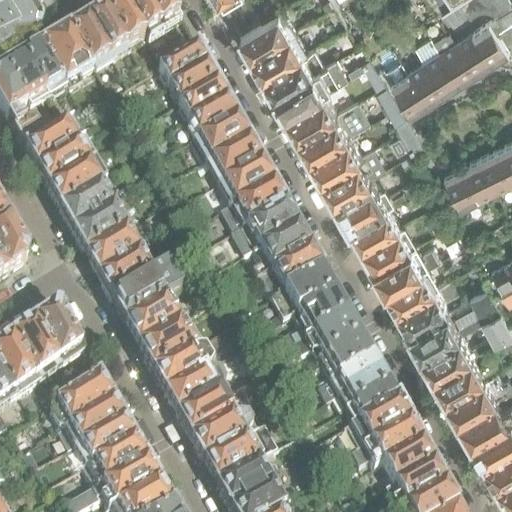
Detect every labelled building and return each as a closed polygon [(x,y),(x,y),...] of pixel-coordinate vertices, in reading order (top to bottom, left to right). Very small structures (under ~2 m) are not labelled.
[(0,0),(0,20),(34,0),(35,0),(0,0)] [(163,37),(140,0),(127,0),(122,3),(144,41),(148,46),(163,37)] [(178,22),(171,9),(165,0),(140,0),(163,37),(181,27),(178,22)] [(511,25),(511,1),(511,0),(458,0),(451,5),(442,11),(453,29),(469,18),(469,19),(478,13),(480,12),(483,12),(486,11),(488,12),(490,13),(492,14),(494,15),(495,17),(504,31),(511,25)] [(387,14),(380,2),(371,8),(379,19),(387,14)] [(144,41),(122,3),(104,14),(126,52),(144,41)] [(253,57),(297,31),(288,16),(284,18),(279,11),(241,34),(253,57)] [(126,52),(104,14),(87,25),(112,67),(130,57),(126,52)] [(510,53),(500,39),(498,35),(504,31),(495,17),(472,31),(493,64),(510,53)] [(112,67),(87,25),(69,36),(93,74),(94,78),(112,67)] [(493,64),(472,31),(472,30),(455,40),(476,74),(493,64)] [(264,76),(303,53),(308,50),(297,31),(253,57),(264,76)] [(93,74),(69,36),(41,52),(64,91),(93,74)] [(476,74),(455,40),(439,51),(460,85),(476,74)] [(332,88),(321,69),(324,67),(313,48),(308,50),(303,53),(264,76),(276,97),(286,115),(288,119),(327,94),(326,92),(332,88)] [(460,85),(439,51),(423,61),(445,94),(460,85)] [(64,91),(41,52),(22,63),(46,105),(65,93),(64,91)] [(167,92),(206,70),(196,53),(157,75),(167,92)] [(377,72),(370,60),(362,65),(365,69),(369,77),(377,72)] [(445,94),(423,61),(407,71),(407,73),(428,105),(445,94)] [(46,105),(22,63),(5,74),(26,112),(29,117),(47,106),(46,105)] [(178,111),(216,89),(206,70),(167,92),(178,111)] [(373,85),(382,80),(378,74),(379,74),(377,72),(369,77),(373,85)] [(428,105),(407,73),(392,84),(412,115),(428,105)] [(26,112),(5,74),(0,76),(0,112),(6,123),(15,118),(26,112)] [(378,93),(387,87),(386,86),(382,80),(373,85),(376,90),(378,93)] [(381,100),(391,94),(387,87),(378,93),(381,100)] [(187,128),(225,105),(216,89),(178,111),(187,128)] [(300,139),(340,116),(327,94),(288,119),(300,139)] [(385,106),(395,100),(391,94),(381,100),(385,106)] [(135,112),(130,104),(122,108),(118,100),(110,104),(120,121),(135,112)] [(388,112),(399,106),(395,100),(385,106),(388,112)] [(196,143),(235,122),(225,105),(187,128),(196,143)] [(402,112),(399,106),(388,112),(392,119),(402,112)] [(395,125),(406,118),(402,112),(392,119),(395,125)] [(311,158),(358,131),(355,126),(348,130),(340,116),(300,139),(311,158)] [(42,138),(29,117),(18,123),(15,118),(6,123),(21,151),(42,138)] [(399,133),(411,126),(408,121),(408,120),(407,119),(406,118),(395,125),(399,133)] [(204,169),(247,144),(235,122),(196,143),(191,147),(204,169)] [(415,133),(411,126),(399,133),(400,134),(403,140),(415,133)] [(36,176),(82,148),(91,143),(87,135),(78,140),(71,128),(65,132),(64,131),(45,142),(42,138),(21,151),(36,176)] [(362,157),(354,142),(361,138),(358,131),(311,158),(323,179),(362,157)] [(419,141),(415,133),(403,140),(407,147),(419,141)] [(150,150),(143,138),(133,144),(140,155),(150,150)] [(417,151),(422,148),(419,141),(407,147),(411,154),(417,151)] [(511,141),(496,150),(511,181),(511,141)] [(216,190),(260,166),(247,144),(204,169),(216,190)] [(47,195),(94,168),(82,148),(36,176),(47,195)] [(157,161),(150,150),(140,155),(144,161),(147,167),(157,161)] [(511,183),(511,181),(496,150),(479,158),(495,191),(511,183)] [(414,166),(408,156),(401,160),(406,171),(414,166)] [(373,179),(363,163),(364,162),(362,157),(323,179),(335,200),(372,179),(373,179)] [(495,191),(479,158),(462,167),(478,200),(495,191)] [(432,179),(424,165),(414,171),(422,185),(432,179)] [(228,212),(272,187),(260,166),(216,190),(228,212)] [(478,200),(462,167),(444,175),(461,208),(478,200)] [(58,215),(105,187),(94,168),(47,195),(58,215)] [(173,186),(165,174),(154,180),(162,193),(173,186)] [(384,199),(376,185),(372,179),(335,200),(346,220),(384,199)] [(417,195),(412,185),(405,189),(411,199),(417,195)] [(126,204),(127,204),(122,195),(113,201),(105,187),(58,215),(71,237),(126,204)] [(231,239),(283,207),(272,187),(228,212),(237,227),(227,233),(231,239)] [(395,206),(406,199),(403,194),(393,200),(395,206)] [(417,195),(411,199),(407,201),(411,208),(422,202),(417,195)] [(399,227),(388,207),(384,199),(346,220),(363,249),(375,242),(399,227)] [(84,261),(129,232),(122,221),(133,215),(126,204),(71,237),(84,261)] [(250,257),(297,231),(283,207),(231,239),(230,239),(243,262),(250,257)] [(147,252),(146,250),(153,246),(165,239),(167,242),(183,234),(176,219),(159,228),(161,232),(157,235),(155,231),(145,237),(145,238),(141,240),(135,230),(129,233),(129,232),(84,261),(97,283),(143,255),(147,252)] [(26,254),(8,223),(7,223),(0,227),(0,262),(9,277),(22,269),(25,267),(25,266),(27,257),(26,254)] [(375,271),(412,249),(399,227),(375,242),(363,249),(375,271)] [(256,284),(309,253),(297,231),(250,257),(259,271),(251,275),(256,284)] [(424,271),(441,261),(433,246),(423,253),(426,258),(419,262),(412,249),(375,271),(387,292),(424,269),(424,271)] [(277,302),(323,277),(309,253),(256,284),(268,306),(277,302)] [(110,306),(155,277),(143,255),(97,283),(110,306)] [(511,300),(511,269),(508,261),(491,271),(499,285),(490,290),(499,307),(509,301),(509,302),(511,300)] [(0,283),(9,277),(0,262),(0,283)] [(437,292),(435,289),(424,271),(424,269),(387,292),(399,313),(437,292)] [(170,303),(181,296),(166,271),(165,271),(155,277),(110,306),(123,329),(170,303)] [(290,324),(336,299),(323,277),(277,302),(268,306),(277,321),(269,326),(273,333),(281,328),(281,329),(290,324)] [(423,356),(462,334),(484,322),(502,311),(499,307),(490,290),(471,301),(478,315),(457,326),(448,311),(411,334),(410,334),(423,356)] [(253,315),(240,292),(223,302),(236,325),(241,322),(253,315)] [(411,334),(448,311),(437,292),(399,313),(411,334)] [(302,346),(347,320),(336,299),(290,324),(298,337),(291,341),(290,339),(269,351),(274,360),(284,355),(302,346)] [(137,354),(184,326),(170,303),(123,329),(137,354)] [(473,355),(505,338),(511,333),(511,328),(502,311),(484,322),(491,336),(469,348),(462,334),(423,356),(435,377),(473,355)] [(84,358),(62,319),(59,316),(56,315),(52,315),(50,316),(51,316),(34,327),(61,372),(61,373),(84,358)] [(320,363),(359,341),(347,320),(302,346),(311,360),(317,358),(320,363)] [(249,335),(241,322),(236,325),(243,337),(243,338),(249,335)] [(152,379),(198,351),(184,326),(137,354),(151,379),(152,379)] [(61,372),(34,327),(26,332),(26,333),(12,342),(39,388),(61,372)] [(328,389),(372,364),(359,341),(320,363),(306,372),(311,380),(320,375),(328,389)] [(39,388),(12,342),(4,347),(4,348),(0,350),(0,375),(17,403),(39,388)] [(163,400),(209,373),(213,367),(204,352),(198,351),(152,379),(159,393),(163,400)] [(448,399),(486,377),(473,355),(435,377),(448,399)] [(335,403),(375,380),(380,377),(372,364),(328,389),(318,394),(326,408),(329,407),(332,405),(335,403)] [(498,399),(511,391),(511,386),(507,378),(502,381),(497,371),(486,377),(448,399),(447,399),(460,421),(497,400),(498,399)] [(75,396),(98,383),(92,373),(69,387),(75,396)] [(176,421),(221,395),(210,375),(209,373),(163,400),(167,408),(168,407),(176,421)] [(0,414),(17,403),(0,375),(0,414)] [(375,398),(388,391),(380,377),(375,380),(335,403),(332,405),(340,419),(343,417),(375,398)] [(62,436),(111,406),(98,383),(75,396),(67,402),(51,412),(50,412),(48,419),(57,434),(62,436)] [(352,431),(375,417),(396,405),(388,391),(375,398),(343,417),(351,430),(352,431)] [(189,445),(235,418),(222,394),(221,395),(176,421),(189,445)] [(511,421),(511,420),(511,403),(502,409),(497,400),(460,421),(472,444),(511,421)] [(375,445),(409,426),(396,405),(375,417),(352,431),(351,430),(321,447),(322,449),(322,448),(334,469),(360,454),(375,445)] [(72,453),(122,425),(111,406),(62,436),(72,453)] [(202,468),(248,441),(247,437),(252,428),(247,418),(235,418),(189,445),(202,468)] [(314,434),(304,419),(294,426),(302,443),(313,434),(314,434)] [(485,466),(511,450),(511,423),(511,421),(472,444),(485,466)] [(292,424),(284,429),(294,447),(302,443),(294,426),(292,424)] [(83,473),(133,444),(122,425),(72,453),(83,473)] [(376,473),(381,471),(421,448),(409,427),(409,426),(375,445),(360,454),(373,476),(376,473)] [(248,441),(202,468),(215,491),(261,465),(277,457),(267,439),(263,432),(248,441)] [(321,447),(313,434),(302,443),(310,455),(322,449),(321,447)] [(92,495),(144,465),(133,444),(83,473),(80,475),(92,495)] [(392,491),(432,469),(421,448),(381,471),(392,491)] [(498,488),(511,479),(511,450),(485,466),(498,488)] [(115,511),(158,488),(144,465),(92,495),(61,511),(90,511),(98,508),(98,507),(100,505),(104,511),(115,511)] [(286,511),(287,511),(274,488),(261,465),(215,491),(226,511),(286,511)] [(394,511),(403,511),(444,489),(432,469),(392,491),(386,495),(394,511)] [(511,479),(498,488),(510,509),(511,508),(511,479)] [(170,511),(170,510),(166,503),(158,488),(115,511),(170,511)] [(454,511),(456,511),(444,489),(403,511),(454,511)]
